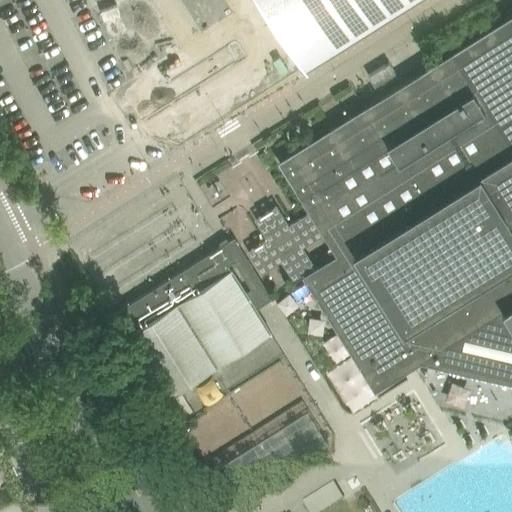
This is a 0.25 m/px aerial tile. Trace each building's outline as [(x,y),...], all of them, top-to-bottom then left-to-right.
[(262,0),(306,69),(308,68),(305,63),(312,58),(320,53),(351,34),(359,29),(388,10),(395,6),(404,0),(262,0)] [(419,359),(430,362),(511,380),(511,13),(280,160),(319,221),(340,254),(310,273),(369,367),(403,346),(413,363),(419,359)] [(223,255),(240,244),(235,236),(112,313),(166,399),(167,398),(166,396),(270,331),(272,333),(273,332),(223,255)] [(266,368),(275,394),(295,387),(286,362),(266,368)] [(211,377),(197,385),(207,402),(221,394),(211,377)] [(182,393),(169,401),(181,421),(195,412),(182,393)] [(305,403),(248,440),(251,444),(222,464),(236,485),(322,429),(305,403)] [(300,506),(303,511),(322,511),(341,501),(332,487),(300,506)]
